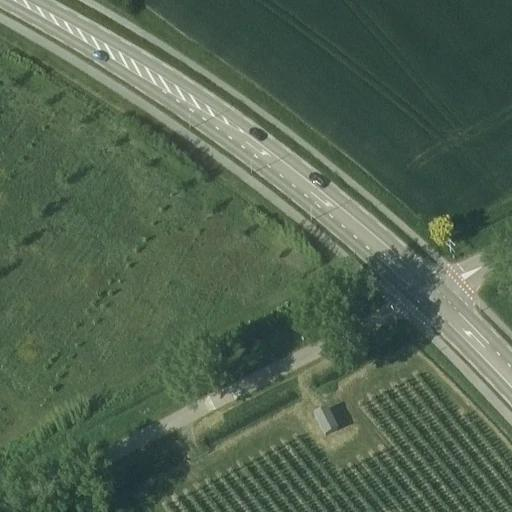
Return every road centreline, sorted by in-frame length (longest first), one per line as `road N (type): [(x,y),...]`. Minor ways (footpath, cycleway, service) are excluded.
road 1 (secondary): [(431,293),(232,138),(7,0)]
road 2 (unclassified): [(11,511),(431,293)]
